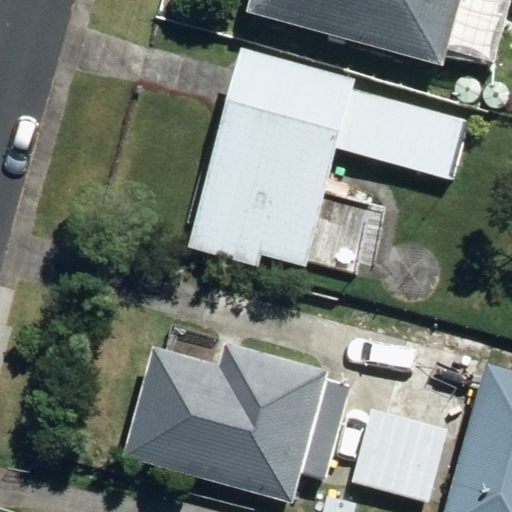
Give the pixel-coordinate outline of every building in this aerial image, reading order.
[(444,56),(488,68),(507,0),(251,0),(248,11),(441,68),(444,56)] [(189,250),(258,267),(260,255),(305,266),(308,259),(334,265),(345,221),(320,215),(337,149),(453,179),(467,120),(353,91),(356,78),(240,49),(189,250)] [(123,456),(291,505),(301,475),(325,482),(352,391),(322,382),(325,372),(227,343),(220,369),(154,350),(123,456)] [(444,511),(511,511),(511,369),(487,363),(444,511)] [(356,486),(428,502),(444,427),(373,413),(356,486)] [(324,511),(356,511),(358,504),(330,496),(324,511)]
